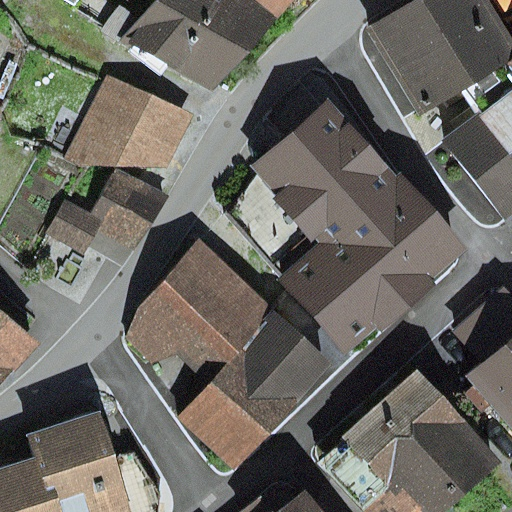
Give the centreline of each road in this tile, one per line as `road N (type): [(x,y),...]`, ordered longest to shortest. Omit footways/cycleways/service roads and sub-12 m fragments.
road 1 (residential): [(92,333),(242,110),(317,32)]
road 2 (residential): [(285,444),(500,246)]
road 3 (residential): [(317,32),(500,246)]
road 4 (residential): [(217,502),(92,333)]
road 5 (residential): [(0,414),(92,333)]
